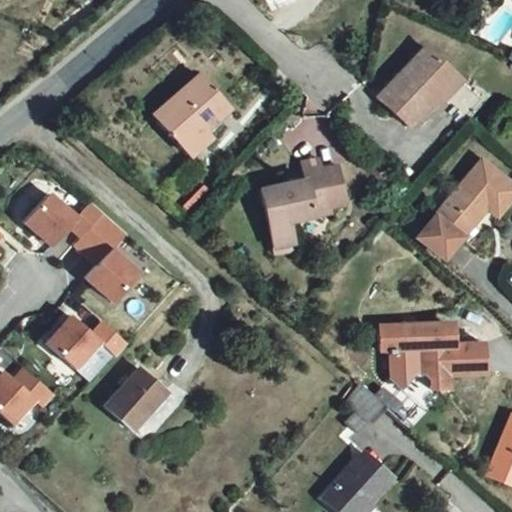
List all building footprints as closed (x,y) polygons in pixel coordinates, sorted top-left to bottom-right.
[(437,100),(463,75),(429,41),(386,83),(411,109),(428,91),(437,100)] [(233,136),(227,129),(255,106),(229,73),(186,108),(217,147),(233,136)] [(511,161),(502,153),(436,227),(461,250),(510,195),(511,197),(511,161)] [(324,226),(358,208),(374,201),(357,165),(341,172),(323,180),(317,168),(278,187),(308,258),(331,246),(324,226)] [(501,229),(511,216),(511,197),(510,195),(489,219),(501,229)] [(93,199),(65,225),(91,252),(111,234),(121,246),(145,224),(132,213),(118,226),(93,199)] [(37,237),(15,213),(0,227),(0,270),(6,278),(31,254),(25,248),(37,237)] [(168,246),(155,234),(124,262),(135,274),(122,286),(146,313),(175,287),(151,261),(168,246)] [(505,362),(494,329),(468,330),(465,313),(447,313),(446,307),(415,309),(415,320),(390,321),(391,341),(404,342),(405,371),(421,383),(471,379),(470,365),(505,362)] [(95,313),(69,340),(96,366),(121,340),(136,354),(147,341),(125,320),(114,332),(95,313)] [(151,425),(185,384),(157,362),(125,404),(151,425)] [(30,373),(6,398),(35,427),(58,402),(65,409),(77,397),(51,372),(39,383),(30,373)] [(400,400),(378,379),(365,398),(374,407),(365,417),(376,427),(400,400)] [(511,436),(498,471),(511,476),(511,436)] [(364,509),(380,491),(387,496),(410,470),(383,446),(344,491),(364,509)] [(377,511),(387,501),(387,496),(380,491),(364,509),(367,511),(377,511)] [(258,511),(247,502),(238,511),(258,511)] [(283,511),(273,503),(265,511),(283,511)]
